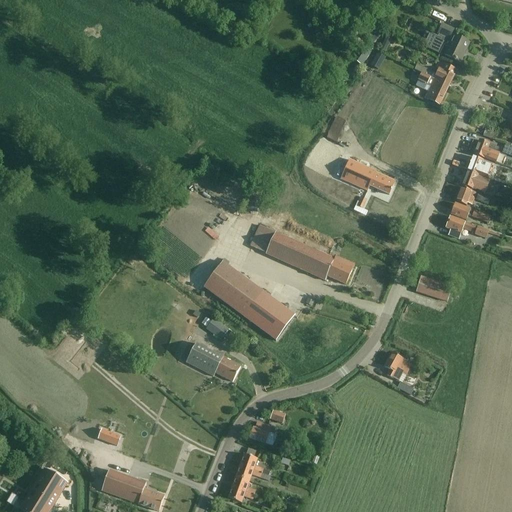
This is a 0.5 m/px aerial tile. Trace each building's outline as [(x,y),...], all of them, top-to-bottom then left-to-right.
[(444,55),(460,63),(469,44),(453,36),(451,35),(454,30),(442,25),(431,49),(444,55)] [(385,36),(382,43),(388,45),(391,39),(385,36)] [(366,46),(355,61),(362,66),(372,50),(366,46)] [(427,70),(425,76),(449,87),(454,76),(452,75),(454,70),(439,62),(436,68),(439,69),(436,74),(427,70)] [(417,65),(414,70),(421,74),(425,76),(427,70),(417,65)] [(449,87),(425,76),(421,74),(418,81),(430,87),(427,93),(430,95),(427,100),(437,105),(440,99),(442,101),(449,87)] [(336,117),(332,125),(342,130),(346,122),(336,117)] [(479,141),(473,156),(500,166),(504,155),(502,154),(502,153),(503,150),(479,141)] [(511,157),(511,148),(505,145),(503,150),(502,153),(511,157)] [(467,172),(483,178),(488,163),(473,157),(467,172)] [(367,192),(369,187),(389,195),(395,182),(375,173),(376,173),(349,160),(340,180),(367,192)] [(483,178),(467,172),(462,186),(472,190),(473,187),(478,189),(484,191),(488,180),(483,178)] [(472,206),(476,194),(461,188),(456,203),(466,207),(467,204),(472,206)] [(488,205),(490,199),(478,195),(476,201),(488,205)] [(362,209),(366,200),(362,198),(357,207),(362,209)] [(455,204),(451,215),(466,221),(468,216),(488,223),(490,218),(455,204)] [(406,214),(409,208),(401,205),(399,211),(406,214)] [(463,229),(475,233),(477,228),(450,217),(446,229),(451,230),(448,237),(458,240),(463,229)] [(261,226),(251,248),(325,281),(327,277),(346,285),(352,270),(354,266),(335,257),(334,259),(261,226)] [(486,239),(489,232),(477,228),(475,233),(475,235),(486,239)] [(222,262),(203,288),(276,342),(295,316),(222,262)] [(420,278),(415,294),(446,303),(451,287),(420,278)] [(203,312),(199,319),(205,322),(208,315),(203,312)] [(221,341),(228,331),(213,320),(206,330),(221,341)] [(213,377),(215,374),(232,383),(240,368),(196,344),(186,363),(213,377)] [(392,354),(385,368),(389,370),(387,376),(393,379),(399,382),(403,374),(406,376),(412,365),(392,354)] [(397,389),(410,396),(413,390),(400,383),(397,389)] [(282,424),(285,416),(273,411),(270,420),(282,424)] [(253,428),(249,439),(272,447),(276,436),(269,433),(271,428),(257,423),(255,429),(253,428)] [(120,438),(102,430),(98,440),(117,447),(120,438)] [(240,466),(262,474),(263,470),(255,467),(257,460),(244,455),(240,466)] [(260,479),(262,474),(240,466),(236,477),(249,482),(252,475),(260,479)] [(49,511),(67,484),(44,470),(19,511),(20,511),(49,511)] [(157,511),(158,511),(164,497),(146,491),(147,489),(145,488),(146,484),(109,471),(101,492),(138,505),(157,511)] [(232,488),(254,496),(255,492),(247,489),(249,482),(236,477),(232,488)] [(252,500),(254,496),(232,488),(228,499),(241,504),(244,497),(252,500)]
